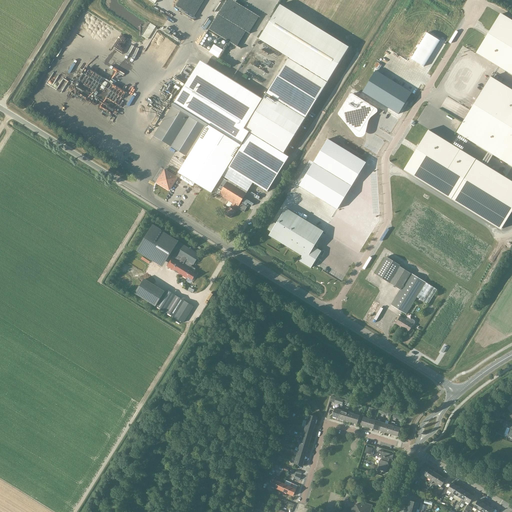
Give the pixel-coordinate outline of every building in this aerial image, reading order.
[(268,191),(289,157),(283,154),(349,47),(320,29),(280,4),(259,39),(289,57),(263,99),(262,98),(255,109),(194,71),(182,90),(174,104),(173,103),(174,104),(154,136),(188,157),(186,160),(181,157),(181,158),(182,158),(180,161),(184,163),(178,172),(211,193),(213,191),(219,195),(229,201),(226,205),(229,207),(225,215),(230,218),(235,210),(237,208),(244,212),(247,207),(240,203),(246,193),(253,182),(268,191)] [(334,4),(327,15),(330,16),(336,6),(334,4)] [(231,28),(216,20),(218,16),(218,13),(208,32),(208,36),(211,39),(212,39),(216,39),(216,31),(230,31),(230,29),(234,31),(230,38),(234,41),(234,45),(236,46),(240,47),(241,48),(243,46),(246,48),(248,49),(251,46),(253,42),(256,42),(256,39),(240,31),(235,31),(236,29),(233,26),(231,28)] [(511,22),(500,15),(476,53),(511,74),(511,22)] [(147,42),(156,28),(150,25),(142,38),(147,42)] [(423,67),(439,41),(426,33),(410,59),(423,67)] [(108,42),(109,40),(105,39),(104,42),(103,42),(101,47),(110,49),(111,46),(108,46),(109,43),(111,43),(111,42),(108,42)] [(164,54),(166,55),(173,48),(169,44),(165,49),(167,50),(164,54)] [(223,50),(214,45),(209,52),(218,58),(223,50)] [(226,68),(233,76),(240,69),(237,66),(239,63),(236,59),(226,68)] [(376,71),(362,92),(380,103),(394,82),(376,71)] [(87,77),(101,85),(103,80),(89,72),(87,77)] [(511,90),(491,77),(457,132),(488,152),(493,155),(511,166),(511,90)] [(239,87),(252,92),(254,87),(241,82),(239,87)] [(394,82),(380,103),(398,114),(411,93),(394,82)] [(351,94),(343,107),(347,123),(354,128),(357,130),(360,124),(363,125),(365,122),(371,114),(374,109),(360,100),(351,94)] [(428,130),(404,170),(501,229),(511,211),(511,181),(486,166),(493,155),(488,152),(481,163),(428,130)] [(328,139),(299,186),(337,209),(366,163),(328,139)] [(169,190),(177,177),(164,169),(156,182),(169,190)] [(272,222),(268,230),(271,232),(269,235),(302,256),(299,261),(311,268),(321,251),(318,249),(314,247),(315,245),(323,231),(289,210),(286,208),(276,224),(272,222)] [(169,256),(172,258),(181,243),(152,226),(137,251),(163,267),(169,256)] [(195,268),(191,266),(192,264),(193,265),(200,255),(181,243),(172,258),(167,266),(187,279),(188,277),(192,280),(194,278),(196,274),(193,272),(195,268)] [(428,304),(437,290),(386,257),(375,274),(400,290),(391,305),(406,314),(417,297),(428,304)] [(165,312),(175,295),(166,290),(165,292),(164,292),(164,291),(144,278),(135,293),(155,306),(165,312)] [(174,317),(184,301),(175,295),(165,312),(174,317)] [(184,301),(174,317),(183,323),(193,306),(184,301)] [(413,325),(415,323),(415,321),(414,320),(411,319),(411,320),(407,317),(406,320),(400,316),(396,323),(409,331),(413,325)] [(331,396),(330,401),(334,403),(340,405),(342,405),(343,399),(331,396)] [(335,408),(332,417),(339,419),(341,410),(342,406),(343,405),(342,405),(340,405),(340,406),(339,409),(335,408)] [(347,412),(348,408),(346,407),(345,411),(341,410),(339,419),(345,420),(347,412)] [(351,422),(353,414),(347,412),(345,420),(351,422)] [(353,414),(351,422),(357,424),(360,415),(353,414)] [(315,424),(317,418),(309,415),(307,421),(315,424)] [(367,427),(370,418),(363,416),(361,425),(367,427)] [(373,429),(376,420),(370,418),(367,427),(373,429)] [(379,430),(382,422),(376,420),(373,429),(379,430)] [(313,429),(315,424),(307,421),(305,427),(313,429)] [(386,432),(388,424),(382,422),(379,430),(386,432)] [(391,434),(394,425),(394,422),(392,422),(391,425),(388,424),(386,432),(391,434)] [(397,436),(400,427),(394,425),(391,434),(397,436)] [(312,435),(313,429),(305,427),(303,433),(312,435)] [(310,442),(312,435),(303,433),(301,439),(310,442)] [(308,448),(310,442),(301,439),(300,445),(308,448)] [(306,454),(308,448),(300,445),(298,451),(306,454)] [(392,460),(393,455),(378,450),(377,455),(383,457),(382,460),(381,460),(378,463),(378,469),(385,472),(388,466),(388,462),(387,462),(388,458),(392,460)] [(304,460),(306,454),(298,451),(296,457),(304,460)] [(303,466),(304,460),(296,457),(294,463),(303,466)] [(425,476),(429,469),(424,466),(420,472),(419,471),(416,475),(420,478),(422,474),(425,476)] [(430,479),(435,472),(429,469),(425,476),(423,479),(426,481),(428,477),(430,479)] [(436,483),(440,476),(435,472),(430,479),(428,483),(431,484),(433,481),(435,482),(436,483)] [(275,488),(278,481),(280,478),(274,476),(269,486),(275,488)] [(446,479),(440,476),(436,483),(435,482),(434,486),(436,487),(438,484),(441,486),(446,479)] [(281,491),(284,484),(278,481),(275,488),(281,491)] [(296,489),(293,487),(294,484),(292,483),(290,486),(287,493),(293,496),(296,489)] [(451,497),(457,486),(452,483),(448,489),(446,487),(440,496),(442,498),(446,493),(449,495),(451,497)] [(290,486),(284,484),(281,491),(287,493),(290,486)] [(458,497),(463,490),(457,486),(451,497),(453,498),(455,495),(458,497)] [(468,493),(463,490),(458,497),(461,499),(459,502),(457,505),(460,506),(461,503),(468,493)] [(469,503),(473,496),(468,493),(461,503),(464,505),(466,501),(469,503)] [(477,511),(483,503),(478,500),(473,507),(477,509),(474,511),(477,511)] [(417,509),(419,510),(421,504),(410,501),(408,506),(417,509)] [(345,511),(370,511),(372,505),(363,502),(358,505),(356,504),(355,506),(351,509),(347,508),(345,511)] [(483,503),(477,511),(485,511),(489,507),(483,503)]
